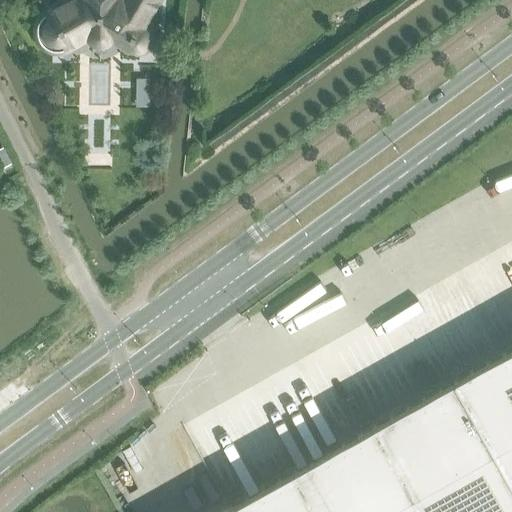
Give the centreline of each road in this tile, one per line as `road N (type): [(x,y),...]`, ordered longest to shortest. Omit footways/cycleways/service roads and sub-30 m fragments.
road 1 (tertiary): [(511,45),(0,425)]
road 2 (tertiary): [(0,467),(511,89)]
road 3 (unclassified): [(105,321),(0,116)]
